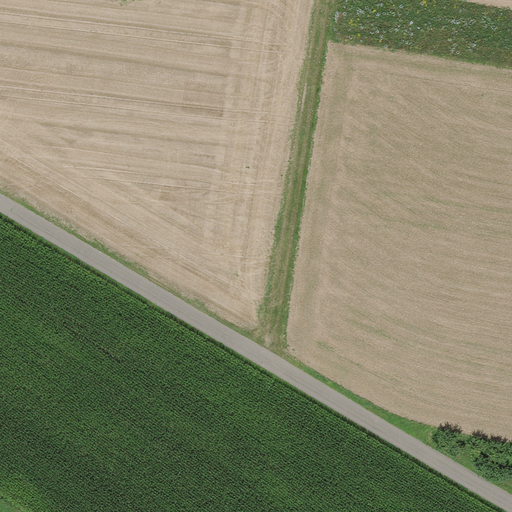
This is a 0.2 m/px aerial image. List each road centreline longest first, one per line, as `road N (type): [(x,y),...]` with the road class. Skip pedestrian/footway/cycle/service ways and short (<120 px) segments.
road 1 (track): [(511,502),(0,206)]
road 2 (track): [(266,359),(319,0)]
